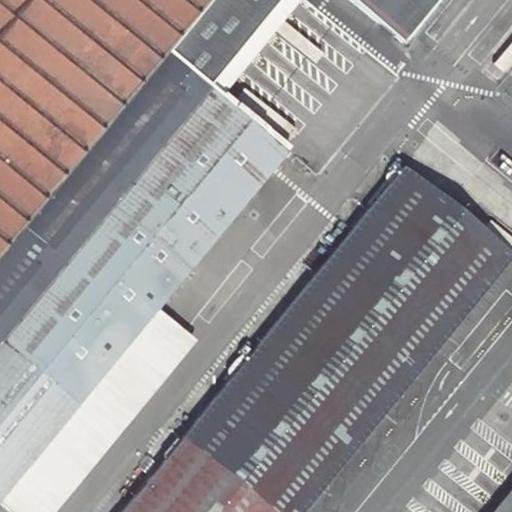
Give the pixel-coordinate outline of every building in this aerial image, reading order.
[(203,0),(0,0),(0,247),(164,47),(203,0)] [(273,0),(203,0),(164,47),(205,82),(273,0)] [(352,0),(402,40),(434,0),(352,0)] [(205,82),(164,47),(0,247),(0,497),(155,309),(287,149),(205,82)] [(120,511),(300,511),(510,256),(402,168),(120,511)] [(0,505),(8,511),(50,511),(192,340),(155,309),(0,497),(0,505)]
